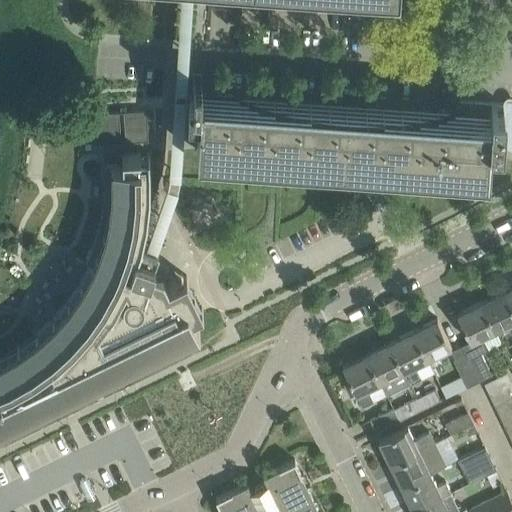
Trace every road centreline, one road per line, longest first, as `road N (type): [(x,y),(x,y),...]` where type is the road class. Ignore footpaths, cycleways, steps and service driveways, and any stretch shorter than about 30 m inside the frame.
road 1 (residential): [(101,48),(511,80)]
road 2 (tertiary): [(291,349),(307,316),(511,217)]
road 3 (tertiary): [(178,485),(236,457),(291,349)]
road 4 (residential): [(370,511),(291,349)]
